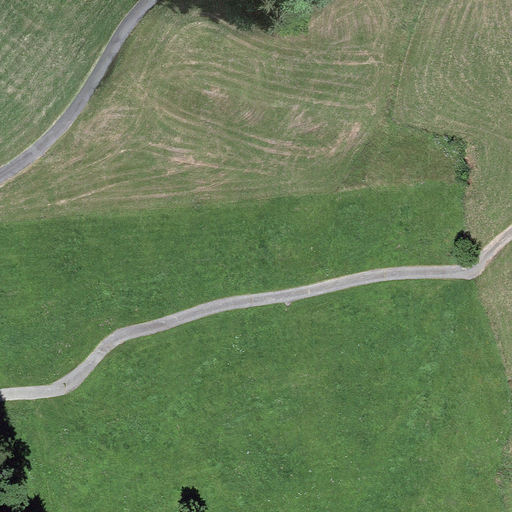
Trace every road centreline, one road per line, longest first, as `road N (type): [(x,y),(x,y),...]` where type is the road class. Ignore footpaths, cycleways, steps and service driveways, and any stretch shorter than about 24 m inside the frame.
road 1 (track): [(0,397),(63,387),(106,345),(131,333),(225,305),(464,270),(511,238)]
road 2 (track): [(0,173),(67,121),(150,0)]
